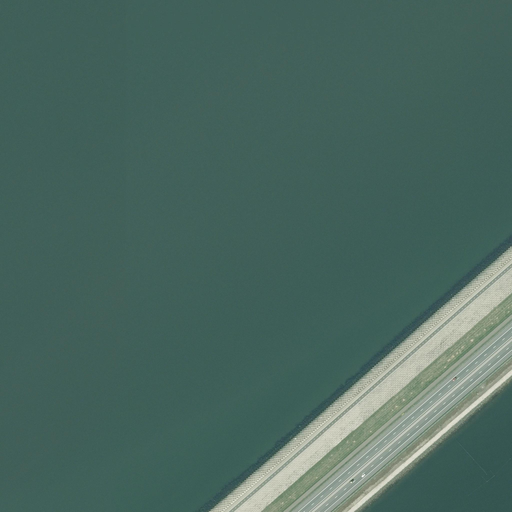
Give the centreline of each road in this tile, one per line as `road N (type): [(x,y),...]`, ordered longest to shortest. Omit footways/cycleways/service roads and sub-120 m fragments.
road 1 (motorway): [(511,332),(303,511)]
road 2 (motorway): [(319,511),(511,345)]
